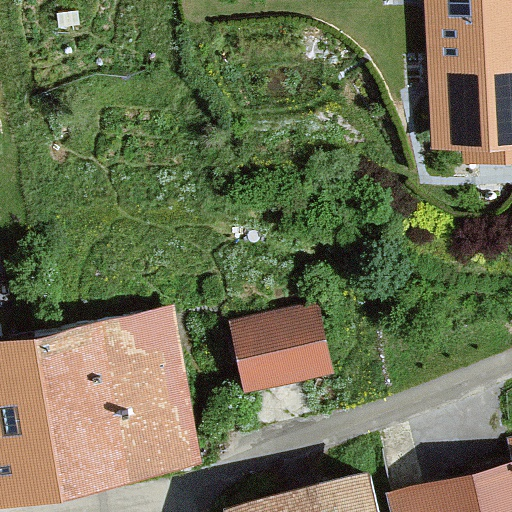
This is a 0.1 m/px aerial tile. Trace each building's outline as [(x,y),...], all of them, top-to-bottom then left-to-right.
[(511,0),(429,0),(437,130),(465,128),(466,152),(511,149),(511,0)] [(224,314),(237,381),(325,364),(312,297),(224,314)] [(173,307),(0,338),(0,499),(202,462),(173,307)] [(511,511),(511,454),(373,492),(377,511),(511,511)] [(366,464),(222,495),(225,511),(377,511),(373,492),(366,464)]
